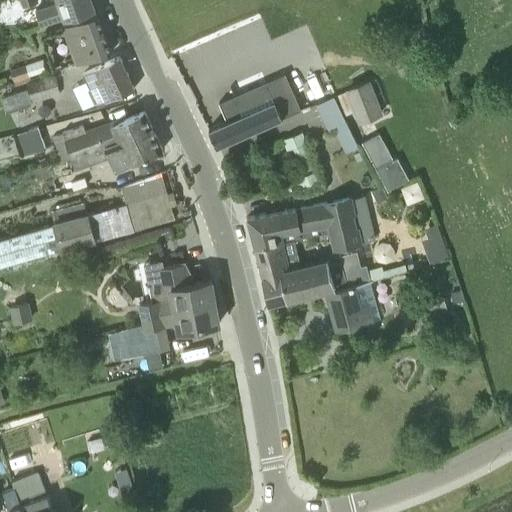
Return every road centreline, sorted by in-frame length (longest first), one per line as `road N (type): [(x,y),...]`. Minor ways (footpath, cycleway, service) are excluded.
road 1 (tertiary): [(272,509),(261,409),(213,195),(126,0)]
road 2 (residential): [(511,439),(389,494),(314,511)]
